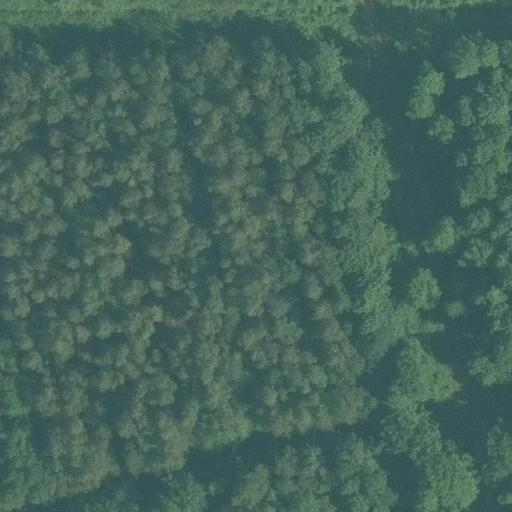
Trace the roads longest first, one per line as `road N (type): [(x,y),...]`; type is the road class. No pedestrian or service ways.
road 1 (track): [(368,0),(495,511)]
road 2 (track): [(0,509),(464,392)]
